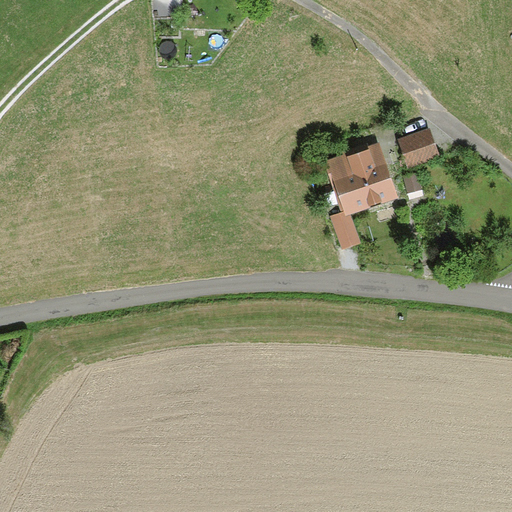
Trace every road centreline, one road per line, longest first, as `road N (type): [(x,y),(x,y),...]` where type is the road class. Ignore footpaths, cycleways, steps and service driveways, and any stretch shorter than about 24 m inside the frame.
road 1 (unclassified): [(0,318),(260,279),(511,302)]
road 2 (track): [(511,179),(365,41),(297,0)]
road 3 (track): [(120,0),(20,84),(0,111)]
